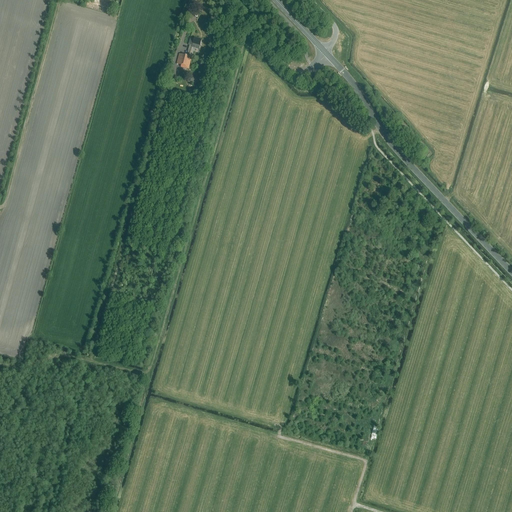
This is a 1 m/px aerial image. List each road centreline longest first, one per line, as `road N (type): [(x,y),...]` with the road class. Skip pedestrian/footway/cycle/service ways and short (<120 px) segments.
road 1 (tertiary): [(511,272),(392,146),(326,53)]
road 2 (unclassified): [(223,0),(296,72),(326,53)]
